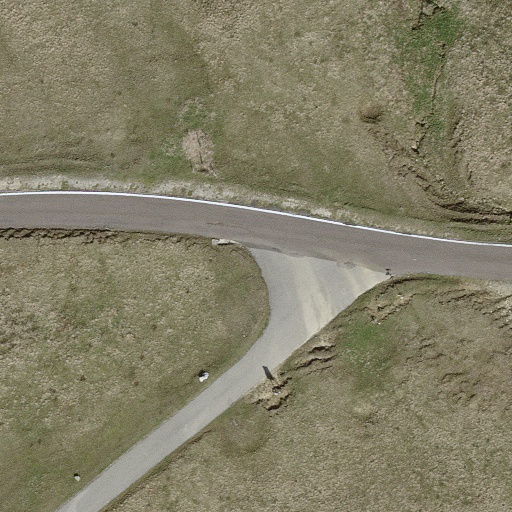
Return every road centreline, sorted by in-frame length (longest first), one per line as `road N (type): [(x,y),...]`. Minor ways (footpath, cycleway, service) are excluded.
road 1 (tertiary): [(511,267),(156,212),(0,211)]
road 2 (track): [(77,511),(263,366),(366,249)]
